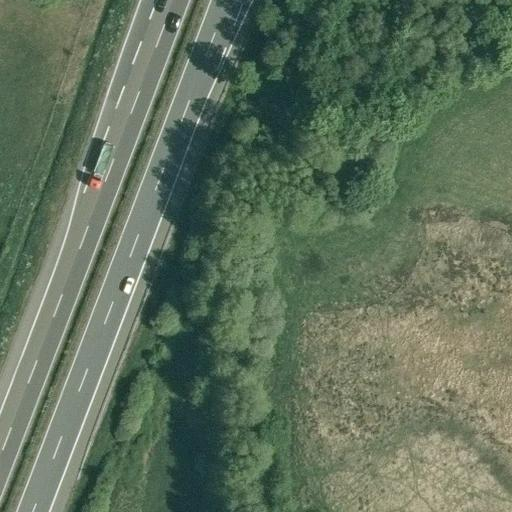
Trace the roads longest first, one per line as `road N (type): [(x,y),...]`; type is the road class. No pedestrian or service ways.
road 1 (motorway): [(32,511),(227,0)]
road 2 (motorway): [(173,0),(0,456)]
